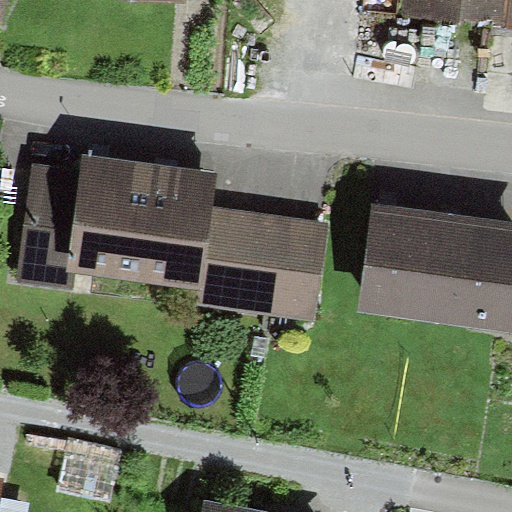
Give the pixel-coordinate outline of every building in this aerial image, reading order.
[(511,0),(399,0),(399,6),(495,11),(495,28),(511,28),(511,0)] [(206,158),(81,146),(80,157),(70,259),(195,272),(203,194),(206,158)] [(70,259),(80,157),(23,151),(11,268),(68,274),(70,259)] [(511,279),(511,198),(363,181),(351,288),(509,307),(511,279)] [(321,205),(203,194),(195,272),(193,297),(311,308),(321,205)] [(320,511),(322,503),(199,481),(192,511),(320,511)]
